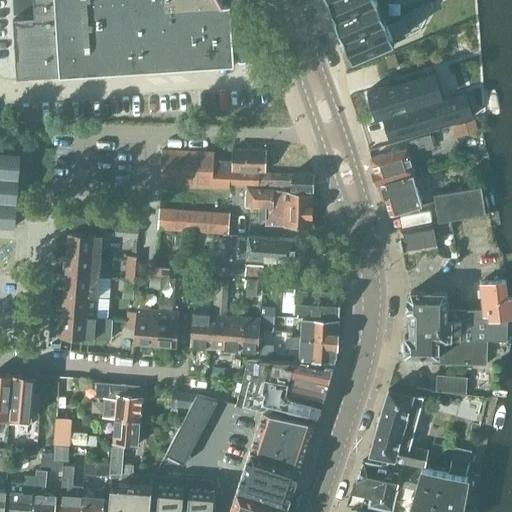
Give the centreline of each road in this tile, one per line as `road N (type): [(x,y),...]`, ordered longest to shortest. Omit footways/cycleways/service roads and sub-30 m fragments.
road 1 (tertiary): [(316,511),(367,335),(370,264),(356,193),(279,0)]
road 2 (unclassified): [(0,362),(183,377)]
